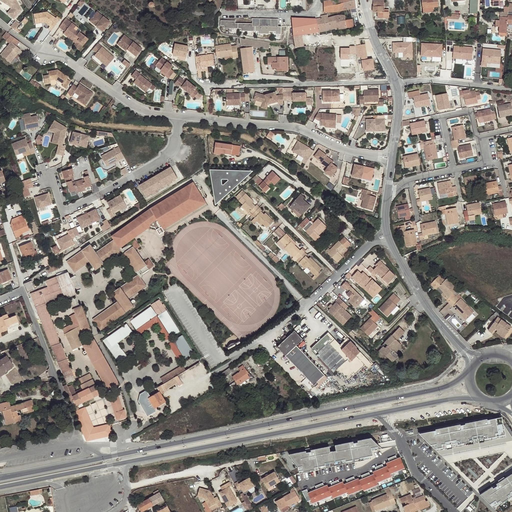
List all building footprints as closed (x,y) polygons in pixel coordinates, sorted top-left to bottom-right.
[(9,15),(13,19),(21,10),(16,2),(12,0),(0,0),(0,1),(9,6),(10,9),(12,12),(9,15)] [(344,10),(344,2),(343,0),(330,0),(324,1),(324,12),(332,12),(335,12),(344,10)] [(384,0),(373,0),(373,12),(378,12),(378,18),(389,18),(389,9),(384,9),(384,0)] [(421,0),(423,9),(432,8),(438,7),(437,0),(421,0)] [(478,0),(469,0),(469,13),(474,13),(478,14),(478,0)] [(103,32),(111,22),(97,12),(91,20),(98,25),(96,26),(103,32)] [(508,15),(508,12),(500,12),(500,21),(496,20),(495,27),(499,27),(501,27),(500,33),(498,33),(498,36),(506,36),(506,33),(508,15)] [(51,32),(57,24),(54,21),(55,19),(47,13),(33,16),(35,25),(44,23),(50,27),(48,30),(51,32)] [(328,30),(332,29),(328,17),(327,14),(320,16),(321,18),(316,19),(292,18),(294,35),(294,37),(296,48),(301,48),(302,51),(314,51),(314,46),(304,46),(302,35),(328,30)] [(338,21),(337,15),(328,17),(332,29),(338,28),(339,29),(346,28),(354,27),(353,19),(346,20),(338,21)] [(252,23),(252,26),(255,26),(264,26),(273,26),(278,26),(279,19),(251,18),(251,20),(252,20),(252,23)] [(75,27),(65,19),(64,21),(59,29),(65,33),(74,40),(76,37),(79,40),(75,44),(73,47),(79,51),(88,40),(79,33),(78,34),(73,30),(75,27)] [(273,31),(276,31),(276,34),(282,34),(282,26),(278,26),(273,26),(273,31)] [(65,33),(63,35),(75,44),(79,40),(76,37),(74,40),(65,33)] [(141,50),(123,36),(117,44),(127,51),(135,58),(141,50)] [(269,50),(270,43),(240,38),(241,45),(269,50)] [(412,41),(392,42),(392,52),(404,52),(404,57),(413,57),(412,41)] [(10,64),(20,51),(11,43),(0,56),(10,64)] [(442,44),(422,43),(422,56),(441,56),(442,44)] [(127,51),(117,44),(116,45),(125,52),(127,51)] [(178,55),(187,57),(188,46),(175,44),(173,55),(178,55)] [(233,58),(238,57),(237,46),(232,47),(231,44),(216,46),(217,57),(233,55),(233,58)] [(375,69),(373,60),(368,60),(365,44),(356,46),(357,54),(358,57),(362,57),(364,71),(375,69)] [(114,59),(97,45),(92,51),(96,54),(94,57),(106,68),(114,59)] [(473,47),(454,45),(452,58),(472,60),(473,47)] [(357,54),(356,46),(350,46),(350,48),(341,49),(342,59),(350,59),(350,54),(357,54)] [(253,55),(252,47),(241,49),(242,57),(253,55)] [(502,51),(483,48),(482,62),(500,64),(502,51)] [(201,67),(208,66),(214,65),(212,54),(199,56),(199,59),(196,59),(198,70),(201,70),(201,67)] [(253,55),(242,57),(243,64),(254,63),(253,55)] [(282,68),(282,71),(288,71),(288,57),(268,58),(268,64),(272,64),(272,68),(276,68),(282,68)] [(169,79),(173,73),(170,70),(172,67),(161,59),(155,67),(156,67),(161,71),(166,75),(165,76),(169,79)] [(255,71),(254,63),(243,64),(244,73),(255,71)] [(65,89),(70,83),(66,80),(68,78),(57,71),(48,73),(50,81),(55,80),(63,85),(62,87),(65,89)] [(140,75),(135,72),(131,77),(135,80),(136,78),(137,79),(136,81),(133,84),(146,93),(152,85),(140,76),(140,75)] [(180,78),(174,85),(177,87),(179,86),(180,84),(183,86),(181,88),(190,96),(189,97),(190,97),(193,99),(198,93),(195,91),(196,89),(187,81),(186,83),(180,78)] [(77,89),(73,86),(67,94),(72,97),(74,94),(79,97),(82,99),(79,103),(85,106),(93,94),(79,85),(77,89)] [(378,89),(362,89),(363,95),(359,95),(359,103),(363,103),(363,101),(378,101),(378,99),(378,89)] [(459,91),(460,98),(464,97),(466,105),(478,103),(475,92),(470,93),(470,89),(463,91),(463,90),(459,91)] [(331,99),(339,98),(339,90),(322,90),(322,101),(331,101),(331,99)] [(431,104),(429,94),(420,96),(419,90),(412,92),(416,108),(431,104)] [(282,103),(282,94),(279,94),(275,95),(274,92),(264,95),(255,92),(253,99),(262,101),(261,107),(266,108),(267,104),(267,103),(270,102),(271,105),(277,104),(282,103)] [(286,92),(282,92),(282,94),(282,100),(287,100),(287,97),(287,95),(292,95),(292,97),(292,100),(292,101),(305,101),(305,93),(292,93),(292,92),(286,92)] [(245,101),(245,93),(225,93),(226,105),(233,105),(240,104),(239,101),(245,101)] [(448,100),(447,93),(436,95),(439,110),(453,107),(452,99),(448,100)] [(511,106),(511,99),(510,100),(511,103),(497,106),(499,117),(511,114),(511,108),(511,106)] [(493,103),(489,104),(491,109),(477,112),(477,113),(478,119),(479,122),(493,120),(493,119),(492,116),(496,115),(493,103)] [(31,116),(31,112),(21,114),(22,119),(24,118),(26,129),(40,126),(37,115),(31,116)] [(336,114),(317,114),(314,120),(318,122),(321,122),(321,126),(325,126),(336,126),(336,114)] [(365,121),(368,121),(368,117),(363,117),(358,126),(365,126),(365,121)] [(56,153),(64,155),(66,146),(63,145),(67,127),(55,120),(49,129),(55,133),(59,135),(58,139),(55,138),(54,143),(59,144),(61,145),(60,147),(58,146),(56,153)] [(368,121),(365,121),(365,126),(365,133),(374,132),(374,130),(384,130),(384,120),(368,121)] [(427,132),(425,121),(410,124),(412,135),(427,132)] [(452,145),(458,143),(457,140),(466,138),(463,125),(452,127),(455,140),(451,141),(452,145)] [(74,131),(71,143),(79,145),(80,143),(88,145),(90,135),(74,131)] [(35,152),(32,142),(28,143),(26,138),(12,143),(16,155),(23,152),(30,149),(30,151),(31,154),(35,152)] [(434,144),(433,140),(420,143),(421,147),(424,146),(427,161),(438,158),(435,143),(434,144)] [(241,146),(216,142),(215,151),(222,152),(222,153),(239,155),(241,146)] [(304,165),(309,158),(305,156),(309,149),(297,142),(291,152),(303,159),(301,163),(304,165)] [(459,147),(458,143),(452,145),(452,148),(458,147),(460,158),(474,155),(471,144),(459,147)] [(106,167),(124,157),(118,147),(100,157),(106,167)] [(326,157),(318,151),(313,157),(321,163),(320,164),(327,169),(324,173),(330,178),(337,169),(331,165),(330,164),(332,162),(325,157),(326,157)] [(420,164),(418,154),(403,157),(404,159),(402,160),(403,162),(404,162),(405,167),(420,164)] [(363,167),(353,165),(351,177),(370,181),(372,172),(362,169),(363,167)] [(176,175),(171,166),(140,185),(145,193),(176,175)] [(63,170),(66,182),(67,181),(73,180),(75,179),(74,175),(73,175),(70,176),(70,174),(73,174),(75,173),(73,168),(63,170)] [(214,196),(223,198),(246,177),(242,170),(216,170),(210,175),(214,196)] [(274,184),(280,179),(273,171),(267,177),(268,178),(264,181),(260,178),(256,183),(266,193),(271,188),(268,185),(271,182),(274,184)] [(83,179),(79,180),(82,191),(86,190),(86,187),(92,185),(90,175),(85,177),(85,179),(86,182),(84,182),(83,180),(83,179)] [(178,177),(176,175),(145,193),(146,196),(152,193),(153,194),(157,191),(156,190),(168,183),(169,184),(172,182),(172,181),(178,177)] [(465,186),(461,187),(463,194),(466,193),(467,194),(472,193),(471,188),(478,187),(478,186),(476,176),(464,178),(465,186)] [(73,180),(67,181),(70,192),(77,190),(78,192),(82,191),(79,180),(75,182),(76,184),(74,185),(73,183),(73,180)] [(448,197),(458,195),(456,186),(452,187),(451,181),(438,184),(440,194),(447,193),(448,197)] [(500,196),(503,195),(501,186),(498,186),(497,181),(485,184),(485,185),(487,194),(499,192),(500,196)] [(114,235),(122,245),(158,219),(164,230),(207,202),(194,182),(151,209),(114,235)] [(24,198),(31,196),(28,188),(27,188),(23,190),(22,190),(24,198)] [(420,199),(417,200),(418,207),(422,206),(421,201),(433,199),(430,188),(419,191),(420,199)] [(369,196),(370,193),(362,190),(361,194),(362,195),(364,195),(362,201),(360,208),(371,212),(375,198),(369,196)] [(52,204),(48,193),(35,197),(38,208),(52,204)] [(251,201),(252,200),(246,193),(239,200),(243,204),(242,206),(249,213),(250,211),(253,214),(259,207),(257,204),(255,206),(252,203),(251,201)] [(107,210),(111,217),(115,215),(113,212),(120,208),(126,205),(121,194),(107,202),(111,208),(107,210)] [(306,210),(307,208),(310,205),(303,199),(305,197),(301,194),(289,207),(293,211),(295,209),(301,215),(306,210)] [(223,198),(214,196),(216,205),(223,198)] [(112,236),(121,248),(149,228),(158,230),(161,234),(208,204),(207,202),(164,230),(158,219),(122,245),(114,235),(112,236)] [(508,212),(506,202),(492,204),(495,215),(508,212)] [(468,214),(464,215),(466,221),(476,219),(475,215),(482,213),(480,203),(466,205),(468,214)] [(411,216),(415,215),(413,208),(410,209),(409,204),(397,207),(399,217),(405,216),(406,220),(412,218),(411,216)] [(446,210),(446,206),(439,207),(439,212),(440,213),(442,213),(442,214),(446,213),(448,224),(452,224),(459,222),(456,208),(446,210)] [(259,207),(253,214),(252,215),(255,218),(254,218),(257,221),(261,225),(263,224),(267,228),(274,221),(267,215),(266,216),(264,214),(261,211),(262,210),(259,207)] [(96,209),(81,216),(84,224),(92,220),(93,222),(101,218),(96,209)] [(13,224),(14,226),(14,228),(12,229),(15,236),(18,235),(18,236),(18,237),(24,234),(23,233),(29,230),(23,216),(18,217),(19,220),(17,221),(17,222),(13,224)] [(84,224),(81,216),(78,217),(82,227),(93,222),(92,220),(84,224)] [(310,221),(307,218),(301,223),(305,227),(303,228),(316,241),(320,236),(319,235),(317,233),(325,225),(319,218),(314,223),(313,224),(310,221)] [(104,225),(101,227),(103,231),(111,227),(107,219),(103,222),(104,225)] [(422,233),(419,234),(420,240),(424,240),(423,235),(438,232),(436,222),(421,225),(422,233)] [(317,233),(319,235),(327,227),(325,225),(317,233)] [(417,244),(414,229),(406,231),(405,225),(401,226),(401,228),(398,229),(399,233),(403,232),(407,246),(417,244)] [(281,238),(286,232),(280,226),(275,232),(281,238)] [(76,236),(72,229),(68,231),(70,233),(57,239),(63,250),(75,243),(72,238),(76,236)] [(293,240),(286,234),(280,241),(286,247),(284,248),(285,248),(294,257),(292,259),(295,261),(304,251),(302,249),(300,250),(295,245),(291,242),(293,240)] [(345,247),(346,248),(351,244),(345,238),(340,242),(339,241),(327,253),(337,262),(343,257),(340,254),(339,253),(345,247)] [(120,249),(114,240),(96,253),(91,245),(67,261),(73,270),(91,257),(97,265),(120,249)] [(135,240),(125,247),(130,254),(127,255),(129,258),(137,252),(136,250),(140,247),(135,240)] [(286,247),(280,241),(277,243),(283,250),(285,248),(284,248),(286,247)] [(19,247),(22,254),(24,253),(25,256),(34,252),(34,254),(37,253),(36,250),(35,251),(31,242),(19,247)] [(52,247),(55,254),(61,251),(58,245),(52,247)] [(141,277),(141,278),(143,277),(141,275),(140,273),(142,271),(139,267),(136,268),(134,266),(129,258),(127,255),(130,254),(125,247),(124,246),(121,248),(120,249),(122,251),(139,275),(141,277)] [(91,257),(73,270),(75,272),(90,261),(96,269),(122,251),(120,249),(97,265),(91,257)] [(304,251),(298,258),(301,261),(299,262),(306,269),(309,266),(312,269),(310,270),(315,275),(319,272),(322,269),(314,261),(312,262),(309,259),(306,256),(307,254),(304,251)] [(134,266),(143,260),(137,252),(129,258),(134,266)] [(51,263),(48,256),(42,259),(45,266),(51,263)] [(143,260),(134,266),(136,268),(139,267),(142,271),(140,273),(141,275),(154,266),(149,259),(145,262),(143,260)] [(372,266),(369,269),(375,276),(378,273),(389,284),(393,280),(390,277),(394,273),(381,260),(378,263),(379,265),(377,267),(375,269),(372,266)] [(2,283),(4,282),(12,279),(7,269),(0,272),(0,287),(3,286),(2,283)] [(364,286),(366,287),(367,287),(374,294),(381,286),(374,279),(372,281),(370,279),(371,278),(364,272),(362,273),(359,270),(353,277),(363,287),(364,286)] [(68,272),(57,277),(64,295),(65,295),(66,298),(77,294),(68,272)] [(117,294),(141,277),(139,275),(113,293),(119,301),(93,319),(95,322),(123,302),(117,294)] [(439,287),(444,292),(449,297),(447,300),(449,303),(456,296),(453,294),(457,290),(447,278),(445,280),(440,275),(431,284),(436,289),(439,287)] [(64,295),(57,277),(46,281),(49,287),(31,294),(51,346),(52,346),(66,383),(75,380),(61,343),(60,343),(45,303),(64,295)] [(95,322),(101,330),(134,306),(129,298),(146,286),(141,278),(141,277),(117,294),(123,302),(95,322)] [(35,289),(32,281),(25,284),(27,291),(35,289)] [(366,299),(347,281),(342,286),(346,289),(348,288),(351,291),(348,294),(352,298),(349,301),(357,308),(366,299)] [(367,287),(366,287),(365,289),(375,298),(384,289),(381,286),(374,294),(367,287)] [(449,297),(444,292),(441,294),(447,300),(449,297)] [(394,293),(391,297),(397,303),(400,300),(394,293)] [(459,300),(456,296),(449,303),(453,306),(454,305),(457,308),(461,312),(459,313),(466,320),(472,314),(472,313),(474,311),(461,298),(459,300)] [(349,306),(340,297),(336,301),(337,302),(334,306),(332,308),(329,311),(344,325),(348,320),(344,316),(348,312),(346,310),(349,306)] [(396,305),(389,299),(379,309),(387,316),(397,306),(396,305)] [(160,300),(152,305),(157,315),(159,315),(167,310),(165,308),(166,307),(164,305),(163,306),(160,300)] [(79,326),(82,332),(84,336),(92,332),(79,306),(71,310),(73,315),(79,326)] [(156,314),(151,307),(131,321),(137,329),(156,314)] [(379,316),(372,309),(369,313),(372,316),(361,328),(369,336),(378,326),(375,323),(374,322),(379,316)] [(180,331),(167,311),(159,316),(172,336),(180,331)] [(352,316),(348,312),(344,316),(348,320),(352,316)] [(500,314),(496,312),(491,317),(495,320),(498,317),(500,314)] [(0,337),(2,336),(0,332),(7,330),(7,328),(6,325),(8,324),(9,325),(18,321),(16,315),(9,318),(8,314),(0,316),(0,337)] [(79,326),(73,315),(70,316),(73,323),(63,329),(65,334),(79,326)] [(157,316),(137,330),(139,332),(155,321),(167,339),(168,339),(171,343),(170,343),(179,357),(183,355),(157,316)] [(511,327),(498,317),(495,320),(488,330),(492,333),(495,328),(496,327),(499,329),(498,330),(505,336),(511,327)] [(132,332),(127,324),(103,340),(119,363),(127,357),(117,343),(132,332)] [(82,332),(79,326),(65,334),(73,350),(83,346),(85,345),(79,334),(82,332)] [(393,350),(399,343),(397,340),(405,332),(400,327),(385,343),(388,345),(386,347),(387,347),(386,348),(384,346),(379,351),(383,355),(385,354),(393,362),(399,356),(395,352),(393,350)] [(293,332),(278,347),(290,360),(291,364),(293,363),(295,368),(297,367),(298,371),(300,371),(302,375),(304,374),(305,378),(307,378),(309,382),(311,381),(314,385),(317,382),(325,375),(321,371),(320,366),(318,367),(316,363),(314,363),(313,359),(311,360),(309,355),(308,356),(306,352),(304,352),(302,348),(301,349),(297,345),(301,341),(303,339),(295,330),(293,332)] [(357,348),(358,348),(355,346),(346,336),(344,338),(345,340),(339,346),(328,334),(312,349),(334,373),(338,369),(339,370),(352,384),(360,376),(357,373),(359,371),(360,372),(363,370),(362,368),(366,365),(369,369),(373,365),(357,348)] [(182,335),(174,340),(185,358),(194,353),(182,335)] [(96,342),(94,339),(85,345),(83,346),(84,348),(106,387),(107,386),(87,349),(97,344),(96,342)] [(402,345),(399,343),(393,350),(395,352),(402,345)] [(118,381),(97,344),(87,349),(107,386),(110,388),(112,388),(115,388),(117,386),(118,383),(118,381)] [(4,372),(14,366),(7,356),(0,360),(0,372),(3,371),(4,372)] [(178,375),(186,370),(183,365),(161,378),(164,384),(178,375)] [(246,372),(248,371),(243,365),(238,368),(240,371),(232,377),(235,380),(235,381),(238,385),(250,377),(248,374),(246,372)] [(234,370),(231,367),(216,377),(218,381),(234,370)] [(81,385),(93,379),(90,373),(78,379),(81,385)] [(249,373),(248,374),(250,377),(238,385),(240,388),(248,383),(255,378),(250,373),(249,373)] [(183,383),(178,375),(164,384),(157,388),(160,392),(161,394),(166,391),(165,389),(177,382),(179,385),(183,383)] [(100,394),(93,379),(81,385),(82,388),(76,391),(73,385),(70,386),(68,384),(63,386),(73,404),(76,403),(77,405),(100,394)] [(54,388),(52,381),(50,381),(44,383),(46,390),(54,388)] [(230,390),(238,385),(235,381),(227,386),(230,390)] [(148,416),(156,411),(155,408),(149,398),(150,398),(146,391),(140,394),(139,402),(148,416)] [(155,408),(166,401),(161,394),(160,392),(154,396),(150,398),(149,398),(155,408)] [(118,394),(114,396),(112,398),(119,417),(121,418),(124,418),(126,413),(125,410),(123,410),(118,394)] [(112,398),(114,396),(110,397),(118,420),(121,418),(119,417),(112,398)] [(14,420),(15,422),(22,420),(21,415),(18,415),(16,410),(22,409),(24,414),(34,411),(32,406),(34,405),(32,400),(10,407),(9,401),(0,404),(0,411),(2,411),(5,422),(14,420)] [(87,441),(112,434),(110,425),(110,424),(94,427),(85,407),(80,410),(78,406),(76,407),(75,404),(72,405),(87,441)] [(483,420),(475,422),(480,447),(511,441),(511,437),(500,418),(487,420),(487,419),(483,420)] [(456,426),(448,427),(453,453),(480,447),(475,422),(465,424),(466,425),(461,426),(460,425),(456,426)] [(432,432),(420,434),(423,436),(441,455),(453,453),(448,427),(436,430),(436,431),(432,432)] [(355,441),(332,446),(337,466),(376,458),(383,450),(379,446),(370,438),(355,441)] [(309,451),(289,455),(301,474),(337,466),(332,446),(309,451)] [(399,457),(305,494),(311,507),(405,470),(399,457)] [(262,478),(267,488),(273,485),(280,481),(275,471),(268,475),(263,478),(262,478)] [(238,481),(234,483),(238,490),(241,488),(244,492),(254,486),(249,477),(239,483),(238,481)] [(511,489),(511,485),(507,477),(500,482),(498,479),(495,481),(499,487),(495,490),(493,487),(480,495),(490,504),(496,500),(497,502),(501,500),(502,502),(502,503),(509,498),(508,497),(507,496),(511,493),(509,492),(511,489)] [(219,492),(228,507),(237,501),(229,487),(231,485),(229,481),(220,486),(223,490),(219,492)] [(219,507),(222,505),(217,496),(214,498),(210,490),(200,487),(197,496),(204,498),(209,507),(217,503),(219,507)] [(373,511),(396,503),(390,487),(384,489),(387,494),(372,501),(372,502),(369,503),(373,511)] [(296,500),(299,499),(294,488),(288,491),(290,494),(276,501),(280,510),(282,509),(288,505),(289,506),(297,502),(296,500)] [(170,511),(160,492),(143,502),(147,509),(154,505),(157,511),(170,511)] [(418,505),(419,507),(420,510),(430,506),(428,501),(426,501),(424,495),(422,496),(421,492),(414,495),(415,497),(413,498),(411,494),(400,499),(401,503),(405,501),(407,505),(403,507),(405,511),(408,511),(411,511),(410,510),(417,508),(416,506),(418,505)] [(143,502),(138,505),(140,509),(142,511),(147,509),(143,502)]
